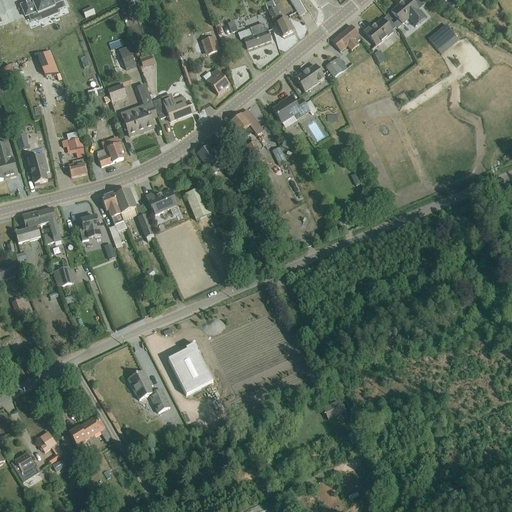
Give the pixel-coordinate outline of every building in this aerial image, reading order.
[(31,0),(32,2),(21,7),(25,18),(36,13),(38,16),(54,9),(53,6),(64,1),(63,0),(31,0)] [(290,0),(300,18),(306,14),(298,0),(290,0)] [(419,12),(419,11),(409,0),(402,0),(401,1),(403,3),(391,13),(402,26),(409,20),(415,28),(425,19),(419,12)] [(264,6),(268,12),(267,13),(273,24),(275,24),(282,39),(294,33),(287,19),(282,22),(274,7),(273,7),(271,3),(264,6)] [(92,8),(82,12),(85,19),(95,15),(92,8)] [(289,21),(304,35),(310,28),(296,15),(289,21)] [(369,28),(363,33),(376,48),(393,34),(391,32),(396,28),(387,17),(382,21),(371,30),(369,28)] [(233,22),(227,24),(231,34),(237,32),(233,22)] [(252,37),(243,40),(244,41),(245,46),(247,51),(271,42),(267,32),(265,33),(262,25),(249,30),(252,37)] [(432,40),(444,53),(454,43),(452,41),(458,35),(447,25),(432,40)] [(354,42),(359,38),(351,27),(337,39),(339,42),(334,46),(341,54),(350,46),(353,51),(358,47),(354,42)] [(190,34),(185,37),(188,44),(194,42),(190,34)] [(208,56),(217,53),(213,39),(203,42),(208,56)] [(277,44),(253,49),(256,65),(280,60),(277,44)] [(119,52),(119,53),(125,71),(126,71),(135,68),(128,49),(119,52)] [(382,63),(387,60),(381,49),(375,52),(382,63)] [(50,52),(37,57),(45,77),(59,74),(50,52)] [(125,71),(119,53),(113,55),(120,73),(125,71)] [(326,68),(334,79),(347,70),(339,58),(326,68)] [(19,78),(15,65),(0,69),(0,72),(3,83),(19,78)] [(306,93),(324,80),(315,67),(296,81),(305,94),(306,93)] [(217,97),(229,87),(216,71),(211,76),(209,73),(203,79),(217,97)] [(122,86),(107,91),(111,103),(126,97),(122,86)] [(87,92),(90,101),(105,96),(103,87),(87,92)] [(150,121),(156,119),(145,87),(138,90),(146,112),(123,120),(130,138),(153,130),(150,121)] [(154,90),(149,92),(153,103),(158,101),(154,90)] [(305,94),(300,97),(304,103),(310,99),(306,93),(305,94)] [(153,103),(160,121),(168,118),(170,123),(193,114),(191,110),(191,109),(191,108),(190,108),(188,104),(186,105),(184,99),(185,99),(184,98),(173,102),(170,96),(158,101),(153,103)] [(310,102),(305,105),(302,101),(295,105),(291,98),(284,102),(285,103),(273,111),(281,124),(294,116),(297,121),(309,113),(311,115),(316,112),(310,102)] [(94,105),(99,120),(107,117),(102,102),(94,105)] [(83,105),(75,107),(78,114),(85,112),(83,105)] [(263,132),(247,112),(229,125),(238,136),(243,133),(246,137),(253,132),(257,137),(263,132)] [(320,122),(312,125),(318,140),(325,137),(320,122)] [(68,142),(62,143),(63,149),(69,148),(70,153),(75,151),(77,160),(85,158),(80,140),(78,141),(76,134),(66,137),(68,142)] [(19,152),(29,149),(25,135),(15,138),(19,152)] [(286,139),(282,148),(291,152),(295,143),(286,139)] [(103,146),(107,157),(98,161),(101,169),(123,161),(121,155),(123,154),(120,145),(113,148),(111,143),(103,146)] [(246,147),(256,168),(265,164),(255,143),(246,147)] [(0,182),(2,182),(2,180),(15,177),(12,161),(10,162),(7,146),(0,147),(0,182)] [(208,179),(210,178),(211,177),(211,178),(218,173),(216,171),(229,161),(218,146),(211,151),(209,147),(198,156),(206,167),(204,169),(208,174),(206,175),(207,176),(206,177),(208,179)] [(285,163),(279,150),(273,153),(279,166),(285,163)] [(28,160),(34,185),(47,182),(45,175),(48,174),(43,156),(28,160)] [(71,179),(87,175),(84,165),(83,161),(72,164),(73,166),(68,167),(71,179)] [(359,175),(352,176),(355,186),(362,184),(359,175)] [(196,222),(211,216),(200,190),(185,196),(196,222)] [(155,217),(177,208),(170,192),(155,199),(154,195),(146,198),(155,217)] [(129,193),(114,198),(121,216),(124,222),(138,216),(136,210),(129,193)] [(121,216),(114,198),(113,195),(103,199),(104,202),(102,203),(106,214),(109,213),(115,228),(109,230),(118,251),(123,249),(119,238),(118,236),(128,233),(124,222),(121,216)] [(52,210),(37,214),(41,228),(49,226),(51,234),(45,236),(48,246),(61,243),(52,210)] [(41,228),(37,214),(23,218),(27,232),(15,235),(18,246),(40,239),(37,229),(41,228)] [(153,237),(154,236),(146,217),(138,220),(146,239),(153,237)] [(92,241),(94,240),(101,238),(99,230),(96,219),(81,223),(82,229),(79,230),(82,243),(92,241)] [(276,247),(266,251),(270,259),(280,255),(276,247)] [(238,248),(231,251),(233,256),(240,252),(238,248)] [(113,252),(107,254),(109,261),(116,258),(113,252)] [(25,254),(16,256),(18,262),(26,260),(25,254)] [(241,258),(237,263),(246,269),(249,264),(241,258)] [(0,269),(0,281),(1,283),(16,278),(11,265),(0,269)] [(62,289),(73,285),(69,270),(58,274),(62,289)] [(150,279),(154,275),(151,271),(146,274),(150,279)] [(67,299),(70,307),(80,304),(77,296),(67,299)] [(154,306),(154,307),(156,306),(153,298),(147,300),(150,308),(154,306)] [(17,320),(25,318),(19,299),(11,301),(17,320)] [(118,319),(120,317),(120,313),(117,311),(114,311),(112,313),(112,317),(114,319),(118,319)] [(186,352),(168,361),(186,397),(213,383),(200,357),(201,356),(195,346),(186,351),(186,352)] [(2,364),(0,365),(0,375),(2,379),(8,376),(2,364)] [(143,373),(127,381),(135,397),(136,396),(139,403),(149,398),(157,416),(170,410),(161,392),(154,395),(151,389),(152,388),(150,383),(149,384),(143,373)] [(346,411),(344,406),(341,407),(338,402),(323,409),(328,422),(344,415),(343,413),(346,411)] [(106,443),(111,441),(97,418),(79,429),(69,435),(77,448),(87,442),(100,434),(106,443)] [(352,446),(361,443),(356,433),(348,437),(352,446)] [(48,434),(40,439),(44,446),(41,449),(45,454),(51,450),(56,457),(48,462),(51,466),(65,456),(56,440),(53,442),(48,434)] [(190,436),(179,440),(182,446),(192,441),(190,436)] [(241,458),(250,472),(255,469),(247,455),(241,458)] [(11,466),(23,485),(38,475),(27,456),(11,466)] [(84,469),(76,457),(71,460),(78,472),(84,469)] [(62,461),(52,467),(56,474),(66,468),(62,461)] [(85,483),(90,480),(88,478),(93,475),(88,468),(79,473),(84,481),(85,483)] [(251,501),(259,497),(271,491),(263,476),(252,482),(243,486),(251,501)] [(372,494),(361,500),(366,508),(377,502),(372,494)]
